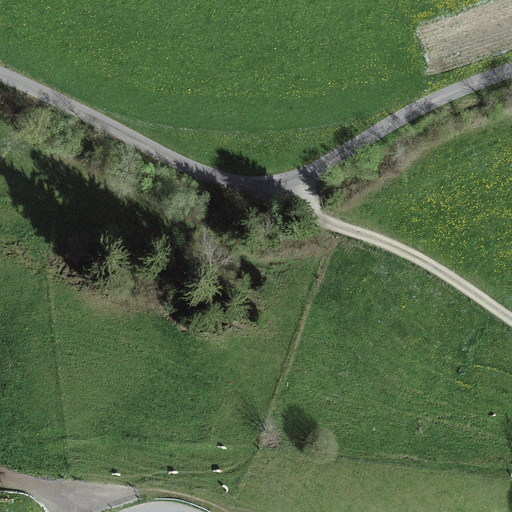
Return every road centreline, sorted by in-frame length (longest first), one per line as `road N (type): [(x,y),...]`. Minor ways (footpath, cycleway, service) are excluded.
road 1 (residential): [(511,70),(429,101),(298,186),(195,174),(0,74)]
road 2 (track): [(511,317),(430,262),(314,216),(298,186)]
